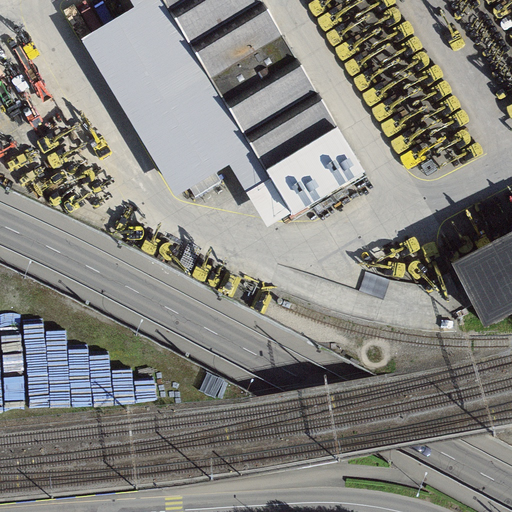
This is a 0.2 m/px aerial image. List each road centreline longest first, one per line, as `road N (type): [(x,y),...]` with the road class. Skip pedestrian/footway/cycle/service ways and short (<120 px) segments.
road 1 (secondary): [(0,226),(511,492)]
road 2 (residential): [(148,511),(294,502),(402,511)]
